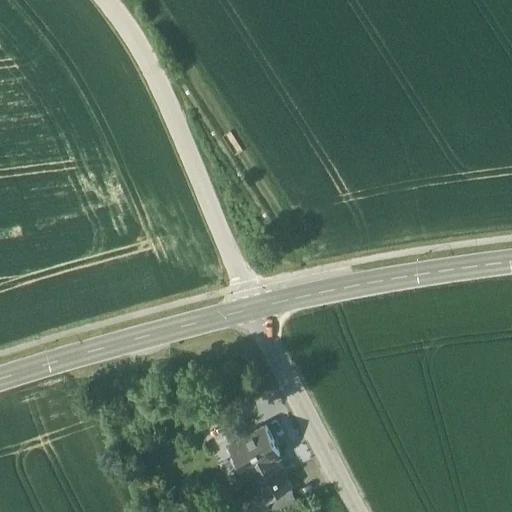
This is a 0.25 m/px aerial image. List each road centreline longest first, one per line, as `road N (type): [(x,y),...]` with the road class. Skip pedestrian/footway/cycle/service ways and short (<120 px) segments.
road 1 (unclassified): [(103,0),(161,86),(255,307)]
road 2 (secondary): [(0,380),(255,307)]
road 3 (secondary): [(255,307),(511,261)]
road 4 (unclassified): [(255,307),(359,511)]
